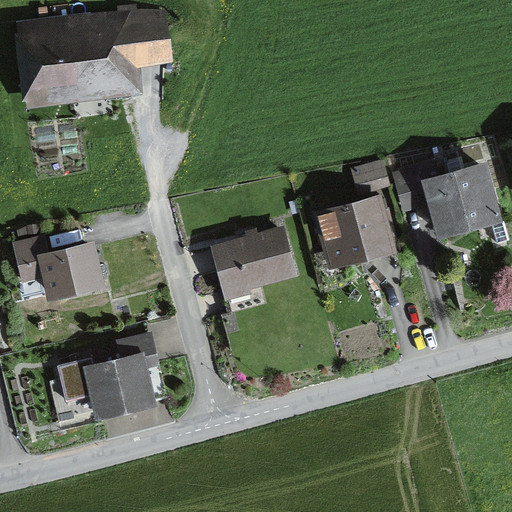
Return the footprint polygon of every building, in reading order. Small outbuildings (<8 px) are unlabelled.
[(126,52),(169,47),(163,10),(135,6),(118,7),(119,19),(71,24),(72,28),(27,34),(34,92),(130,82),(126,52)] [(382,160),(353,169),(359,190),(388,182),(382,160)] [(431,195),(441,232),(496,217),(482,166),(439,178),(435,163),(394,174),(402,203),(431,195)] [(342,245),(346,258),(390,246),(377,199),(319,215),(328,249),(342,245)] [(214,248),(225,289),(293,271),(282,230),(214,248)] [(44,258),(52,293),(98,282),(89,246),(49,256),(44,236),(14,244),(19,264),(44,258)] [(95,393),(99,412),(150,400),(140,357),(155,354),(150,334),(118,342),(123,360),(95,367),(91,350),(69,355),(70,362),(58,365),(66,399),(95,393)]
